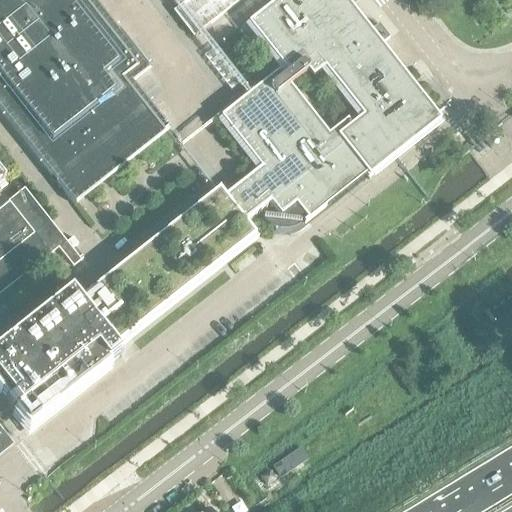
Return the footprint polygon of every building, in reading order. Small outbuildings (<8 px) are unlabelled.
[(0,0),(0,111),(72,204),(167,129),(131,82),(148,69),(119,32),(119,33),(93,0),(0,0)] [(188,0),(175,11),(195,36),(239,0),(188,0)] [(261,169),(224,198),(244,224),(270,204),(281,216),(282,215),(282,218),(263,216),(262,221),(265,224),(268,226),(272,228),(276,230),(280,231),(285,231),(290,230),(296,228),(300,225),(301,221),(305,221),(303,223),(304,224),(367,174),(369,177),(439,121),(380,46),(389,39),(378,25),(369,33),(342,0),(280,0),(248,26),(283,69),(221,118),(261,169)] [(0,194),(11,186),(11,185),(0,171),(0,194)] [(0,294),(58,249),(65,243),(24,190),(0,208),(0,294)] [(218,191),(99,285),(135,331),(255,237),(244,224),(224,198),(218,191)] [(65,243),(58,249),(76,271),(92,291),(77,303),(70,294),(0,349),(0,396),(28,432),(110,366),(107,363),(118,354),(114,348),(135,331),(99,285),(83,265),(65,243)] [(0,428),(0,455),(13,445),(0,428)]
